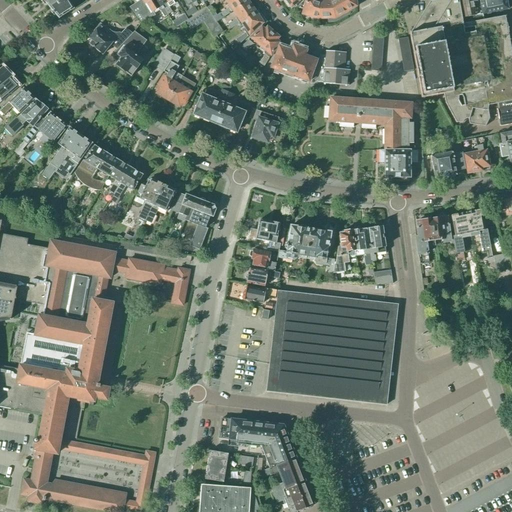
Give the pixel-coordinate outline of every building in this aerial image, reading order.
[(61,0),(49,8),(59,19),(74,9),(70,2),(72,0),(61,0)] [(164,18),(168,15),(158,0),(141,0),(129,8),(142,24),(155,16),(153,12),(158,9),(164,18)] [(158,0),(168,15),(172,12),(169,7),(175,4),(172,0),(158,0)] [(233,11),(247,1),(246,0),(225,0),(230,6),(228,8),(213,18),(217,23),(231,13),(233,11)] [(317,1),(315,1),(312,0),(303,0),(298,7),(297,8),(304,10),(303,15),(307,16),(307,17),(313,19),(314,18),(317,19),(318,15),(318,8),(318,5),(319,3),(317,1)] [(318,15),(317,19),(318,19),(323,19),(323,20),(329,20),(330,19),(335,18),(336,17),(337,18),(354,9),(354,7),(356,7),(355,0),(332,0),(330,2),(325,2),(324,0),(315,0),(315,1),(317,1),(319,3),(318,5),(318,8),(318,15)] [(511,81),(508,61),(511,60),(511,44),(505,46),(505,42),(500,18),(504,18),(504,17),(492,19),(491,19),(484,21),(483,15),(463,19),(460,5),(459,0),(437,0),(431,1),(430,1),(430,2),(410,34),(410,33),(422,98),(444,94),(445,103),(456,123),(463,122),(464,120),(467,119),(468,119),(469,124),(486,127),(489,118),(488,109),(488,105),(498,103),(499,110),(497,110),(500,127),(511,124),(511,81)] [(463,19),(483,15),(484,21),(491,19),(490,13),(508,10),(505,0),(479,0),(472,1),(472,0),(459,0),(460,5),(463,19)] [(241,22),(255,12),(252,8),(252,7),(253,7),(253,6),(252,5),(250,2),(249,2),(248,2),(247,1),(233,11),(238,17),(236,19),(224,27),(227,32),(234,27),(239,24),(241,22)] [(217,23),(213,18),(206,8),(188,20),(184,22),(190,31),(204,23),(214,38),(223,32),(217,23)] [(255,12),(241,22),(246,29),(244,30),(246,33),(236,40),(239,45),(248,37),(263,23),(260,19),(260,18),(260,17),(260,16),(258,13),(257,13),(256,13),(255,12)] [(184,22),(188,20),(185,15),(178,19),(181,24),(184,22)] [(116,51),(133,34),(126,29),(121,34),(120,33),(118,33),(116,33),(114,33),(112,32),(111,31),(109,30),(108,31),(100,24),(93,31),(94,32),(89,38),(92,41),(91,42),(92,42),(89,45),(93,48),(93,47),(96,49),(96,51),(99,53),(100,53),(102,55),(110,46),(116,51)] [(261,47),(274,32),(270,29),(268,29),(267,28),(265,31),(262,28),(248,40),(241,47),(245,51),(250,47),(254,45),(256,42),(261,47)] [(274,32),(261,47),(259,49),(264,53),(263,58),(259,63),(263,67),(279,43),(276,40),(279,37),(278,37),(277,35),(274,32)] [(133,34),(116,51),(112,55),(119,61),(115,65),(131,77),(143,60),(134,54),(142,41),(133,34)] [(383,70),(384,38),(373,38),(372,70),(383,70)] [(346,53),(326,51),(326,52),(325,60),(319,57),(318,62),(316,62),(317,61),(305,56),(307,51),(293,46),(291,51),(279,47),(271,68),(309,82),(311,77),(314,78),(314,80),(315,81),(324,82),(324,83),(323,83),(323,84),(349,86),(349,85),(348,85),(349,71),(350,71),(350,70),(344,70),(346,53)] [(170,62),(173,57),(163,51),(154,65),(164,72),(170,62)] [(196,52),(193,58),(198,61),(201,55),(196,52)] [(168,100),(177,85),(182,77),(175,73),(178,67),(181,60),(174,56),(173,57),(170,62),(164,72),(167,74),(165,78),(163,77),(156,89),(159,90),(157,94),(168,100)] [(0,69),(0,86),(11,78),(11,77),(3,68),(2,68),(0,69)] [(177,85),(168,100),(179,107),(181,103),(184,105),(191,93),(200,77),(195,75),(188,87),(186,86),(184,89),(177,85)] [(0,103),(19,87),(11,78),(0,86),(0,103)] [(19,114),(35,99),(23,89),(0,111),(4,116),(12,107),(19,114)] [(215,123),(228,93),(228,92),(222,90),(219,97),(219,96),(216,101),(202,95),(202,97),(200,98),(198,101),(199,103),(194,115),(197,117),(200,117),(215,123)] [(228,93),(215,123),(230,130),(233,132),(236,132),(241,121),(243,120),(245,116),(244,114),(244,113),(230,107),(232,102),(235,95),(228,93)] [(385,126),(385,151),(409,151),(409,144),(415,144),(415,132),(415,123),(410,123),(410,117),(412,117),(413,103),(331,97),(329,121),(340,122),(339,127),(353,128),(354,123),(362,124),(361,129),(375,130),(376,125),(385,126)] [(48,111),(36,100),(31,106),(31,105),(16,119),(15,118),(4,129),(12,137),(27,121),(33,127),(48,111)] [(252,119),(256,110),(250,107),(246,117),(252,119)] [(273,138),(275,132),(276,131),(277,128),(276,127),(277,125),(277,124),(278,123),(279,121),(279,119),(279,118),(256,111),(253,120),(258,121),(252,137),(254,138),(254,140),(259,142),(260,140),(267,143),(269,136),(273,138)] [(54,144),(68,127),(50,112),(37,129),(34,127),(14,151),(21,157),(25,152),(23,150),(35,135),(40,139),(44,135),(54,144)] [(48,181),(80,136),(69,128),(57,144),(61,147),(41,176),(48,181)] [(511,132),(500,135),(502,144),(499,144),(499,145),(502,158),(509,156),(510,163),(511,164),(511,132)] [(487,137),(489,148),(497,147),(495,135),(487,137)] [(80,136),(48,181),(49,181),(55,173),(60,176),(66,166),(71,160),(77,165),(92,144),(80,136)] [(488,149),(489,148),(487,137),(475,139),(476,147),(477,147),(481,171),(489,169),(487,158),(489,158),(488,149)] [(97,169),(106,154),(94,146),(85,161),(83,160),(74,173),(76,177),(79,180),(82,184),(85,186),(86,187),(91,179),(94,175),(90,172),(87,175),(83,169),(89,164),(94,168),(97,169)] [(452,150),(451,147),(431,150),(432,158),(431,159),(435,180),(457,176),(456,174),(465,172),(462,149),(452,150)] [(468,173),(481,171),(477,147),(476,147),(472,148),(473,152),(475,151),(475,153),(465,155),(468,173)] [(27,158),(34,162),(40,152),(33,148),(27,158)] [(410,151),(409,151),(385,151),(380,151),(380,163),(385,163),(385,178),(410,178),(410,163),(417,163),(417,151),(410,151)] [(109,177),(118,161),(106,154),(97,169),(99,171),(104,174),(102,182),(97,181),(93,179),(91,179),(86,187),(90,189),(94,190),(98,191),(100,191),(109,176),(109,177)] [(114,195),(130,168),(118,161),(109,177),(118,182),(117,184),(114,183),(109,191),(114,194),(114,195)] [(114,194),(111,199),(110,201),(116,204),(120,199),(119,198),(125,189),(122,187),(123,185),(133,191),(142,175),(130,168),(114,195),(114,194)] [(145,221),(162,185),(152,180),(148,181),(145,187),(142,185),(138,193),(134,202),(134,203),(134,204),(134,205),(134,206),(135,207),(136,208),(137,208),(138,208),(139,208),(140,208),(141,207),(142,207),(142,206),(144,202),(148,204),(146,208),(143,207),(138,218),(145,221)] [(171,214),(172,211),(176,203),(172,201),(175,194),(173,190),(162,185),(145,221),(152,224),(157,213),(155,212),(157,208),(171,214)] [(203,213),(207,203),(205,203),(205,202),(205,200),(201,199),(199,200),(186,195),(185,197),(179,195),(172,211),(179,214),(177,219),(184,222),(185,222),(185,221),(190,208),(203,213)] [(214,206),(207,203),(203,213),(190,208),(185,221),(198,226),(194,238),(198,240),(195,249),(200,250),(208,229),(205,228),(210,216),(212,217),(212,218),(213,217),(215,210),(214,206)] [(466,214),(470,237),(479,236),(481,249),(482,253),(487,252),(488,257),(492,257),(487,230),(484,230),(481,211),(466,214)] [(462,239),(470,237),(466,214),(451,217),(455,236),(452,237),(456,254),(457,261),(464,260),(463,253),(464,252),(462,239)] [(443,240),(444,243),(449,242),(450,245),(453,244),(452,239),(450,240),(447,218),(439,219),(439,218),(433,218),(434,220),(432,220),(435,241),(443,240)] [(435,241),(432,220),(429,220),(429,219),(424,220),(424,221),(416,222),(418,237),(416,238),(419,265),(429,263),(427,247),(435,246),(435,241)] [(259,220),(255,240),(266,242),(266,246),(268,247),(267,251),(279,253),(280,244),(276,244),(280,224),(272,222),(272,223),(259,220)] [(3,222),(0,221),(0,407),(43,415),(39,441),(38,440),(37,439),(35,439),(34,440),(33,441),(34,443),(35,443),(34,450),(37,450),(31,481),(24,480),(21,495),(28,496),(27,502),(42,505),(43,501),(45,501),(45,500),(110,511),(122,511),(123,509),(136,511),(143,511),(152,467),(149,465),(151,459),(154,458),(155,454),(146,452),(145,456),(60,439),(68,397),(83,399),(82,402),(89,404),(89,406),(93,407),(94,398),(107,400),(109,389),(100,387),(100,385),(97,384),(112,303),(103,302),(107,278),(110,279),(111,271),(126,274),(125,278),(160,285),(161,280),(175,283),(171,304),(183,306),(189,271),(178,269),(177,274),(163,271),(164,266),(129,259),(128,264),(113,262),(115,254),(113,253),(114,247),(60,237),(58,243),(52,242),(51,250),(29,245),(30,240),(1,234),(3,222)] [(369,246),(372,262),(375,261),(374,256),(373,253),(376,253),(377,253),(386,252),(385,247),(382,226),(381,227),(379,225),(375,225),(373,228),(373,229),(368,229),(371,246),(369,246)] [(306,260),(311,229),(306,229),(305,228),(305,227),(304,227),(304,226),(303,226),(302,226),(302,227),(301,227),(300,228),(291,226),(288,243),(286,245),(285,249),(287,251),(286,252),(281,251),(280,259),(293,261),(295,259),(296,258),(306,260)] [(372,262),(369,246),(368,246),(366,230),(362,230),(361,229),(358,227),(355,228),(353,230),(352,231),(356,256),(365,255),(365,254),(368,254),(368,257),(368,262),(372,262)] [(331,276),(334,260),(326,259),(327,257),(329,256),(329,252),(331,250),(333,235),(330,234),(330,233),(321,231),(320,230),(320,229),(319,229),(318,229),(317,229),(316,230),(315,230),(311,229),(306,260),(315,261),(315,262),(317,265),(327,266),(326,274),(331,274),(331,276)] [(140,233),(136,231),(133,237),(126,234),(124,238),(135,243),(140,233)] [(347,257),(356,256),(352,231),(343,232),(344,233),(339,234),(340,237),(339,237),(341,245),(340,245),(340,248),(338,248),(336,263),(334,262),(334,260),(331,276),(333,284),(337,283),(335,273),(344,271),(343,263),(348,262),(347,257)] [(266,271),(274,273),(276,264),(268,263),(270,254),(253,250),(253,251),(250,252),(249,256),(250,257),(252,258),(252,260),(254,260),(252,266),(266,269),(266,271)] [(279,274),(274,273),(266,271),(261,270),(261,272),(250,269),(247,283),(265,287),(267,275),(269,276),(269,278),(278,280),(279,274)] [(392,284),(391,275),(374,278),(375,284),(392,284)] [(261,290),(246,287),(244,300),(262,304),(264,297),(275,299),(276,291),(262,288),(261,290)] [(386,405),(398,305),(278,291),(266,392),(386,405)] [(283,426),(221,419),(219,438),(229,439),(228,446),(237,447),(237,445),(258,447),(258,446),(261,445),(270,468),(296,459),(283,426)] [(207,465),(226,468),(228,454),(209,451),(207,465)] [(252,467),(254,458),(240,456),(238,465),(252,467)] [(281,478),(300,470),(296,459),(270,468),(264,471),(266,477),(279,472),(281,478)] [(223,483),(226,468),(207,465),(205,480),(223,483)] [(273,495),(305,483),(300,470),(281,478),(283,483),(278,485),(270,488),(273,495)] [(283,505),(286,504),(310,494),(305,483),(273,495),(276,503),(282,501),(283,505)] [(255,511),(256,511),(260,510),(252,490),(202,486),(199,511),(255,511)] [(310,494),(286,504),(288,509),(289,509),(290,511),(296,511),(314,505),(310,494)]
